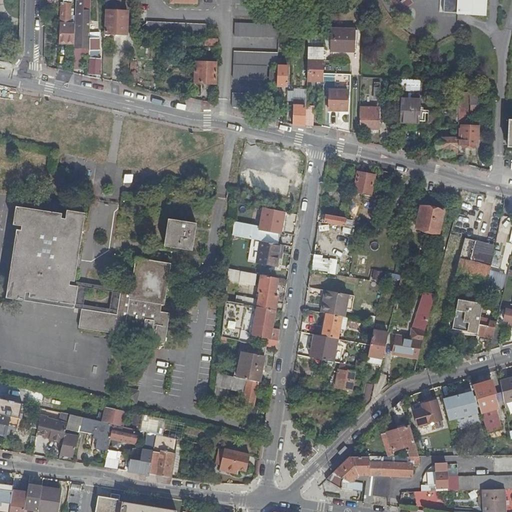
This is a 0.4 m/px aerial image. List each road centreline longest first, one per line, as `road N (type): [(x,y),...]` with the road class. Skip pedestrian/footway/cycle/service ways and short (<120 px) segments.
road 1 (residential): [(260,500),(319,143)]
road 2 (unclassified): [(283,497),(390,395),(511,356)]
road 3 (unclassified): [(0,461),(260,500)]
road 4 (unclassified): [(233,123),(27,84)]
road 5 (unclassified): [(319,143),(511,189)]
